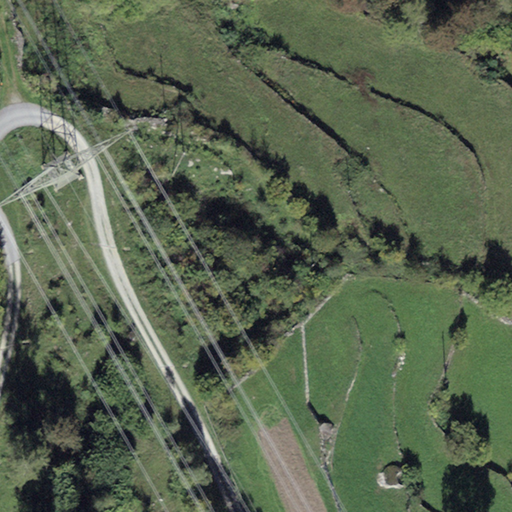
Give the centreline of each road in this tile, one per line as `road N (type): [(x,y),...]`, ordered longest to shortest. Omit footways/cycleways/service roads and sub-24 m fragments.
road 1 (track): [(13,118),(56,118),(85,148),(125,260),(240,511)]
road 2 (track): [(0,384),(17,280),(0,236)]
